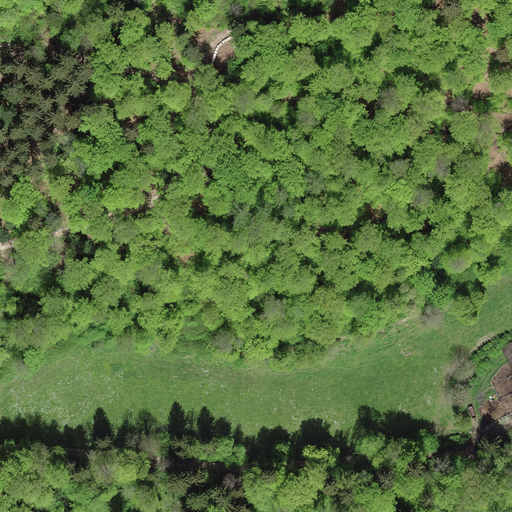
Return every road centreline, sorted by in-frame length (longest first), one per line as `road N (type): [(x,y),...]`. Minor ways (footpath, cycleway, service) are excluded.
road 1 (track): [(0,449),(233,468),(471,457)]
road 2 (track): [(511,119),(414,105),(386,111),(280,104),(204,89)]
road 3 (track): [(0,246),(88,226),(168,188),(198,149),(204,89)]
road 4 (track): [(249,355),(386,321),(511,264)]
road 5 (track): [(204,89),(205,52),(237,21),(279,9),(373,17),(422,0)]
road 6 (track): [(0,50),(39,50),(204,89)]
